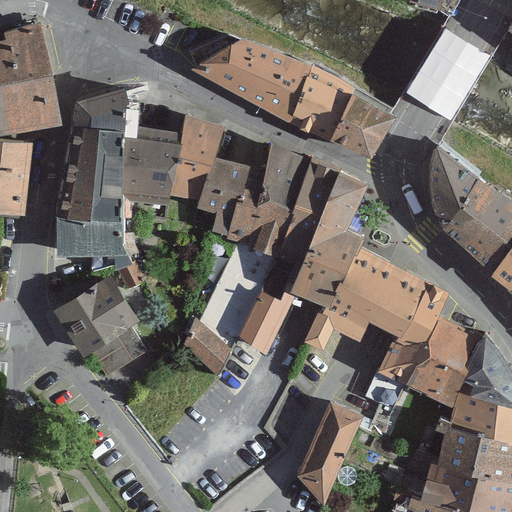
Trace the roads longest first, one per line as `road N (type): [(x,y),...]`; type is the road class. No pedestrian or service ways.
road 1 (residential): [(405,181),(291,136),(88,27)]
road 2 (residential): [(28,300),(49,161),(88,27)]
road 3 (residential): [(186,511),(28,300)]
road 4 (tertiary): [(498,0),(419,131),(405,181)]
road 5 (residential): [(25,318),(5,511)]
road 6 (tertiary): [(405,181),(424,236),(511,321)]
